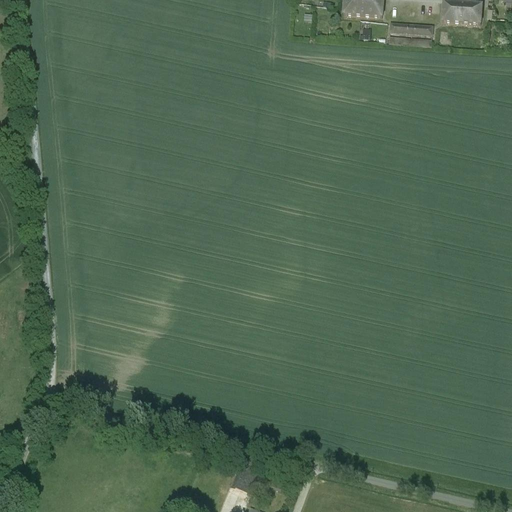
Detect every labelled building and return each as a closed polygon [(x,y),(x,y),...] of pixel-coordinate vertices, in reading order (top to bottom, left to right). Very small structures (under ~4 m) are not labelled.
[(383,0),(344,0),(343,17),(382,19),(383,0)] [(482,7),(443,4),(442,24),(480,26),(482,7)] [(433,28),(390,25),(390,34),(432,37),(433,28)] [(432,43),(389,39),(389,45),(431,48),(432,43)] [(285,483),(260,475),(257,483),(282,491),(285,483)]
